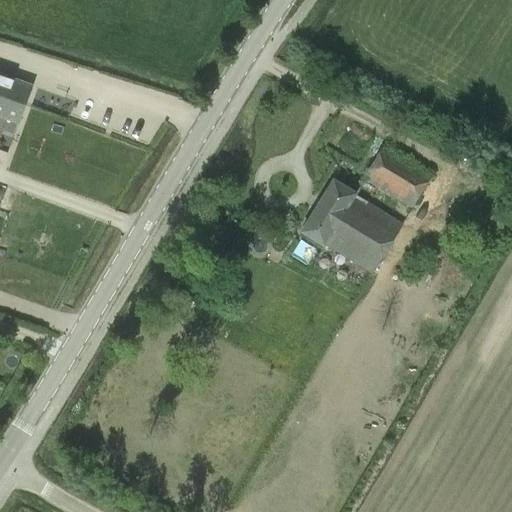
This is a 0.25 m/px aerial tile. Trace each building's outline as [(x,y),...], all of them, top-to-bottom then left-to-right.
[(0,97),(23,106),(30,86),(0,75),(0,97)] [(0,97),(0,116),(18,123),(23,106),(0,97)] [(0,131),(11,135),(15,124),(0,118),(0,131)] [(377,188),(396,200),(410,209),(433,174),(384,144),(364,180),(377,188)] [(356,193),(333,179),(300,231),(323,246),(324,245),(371,273),(403,223),(355,195),(356,193)]
